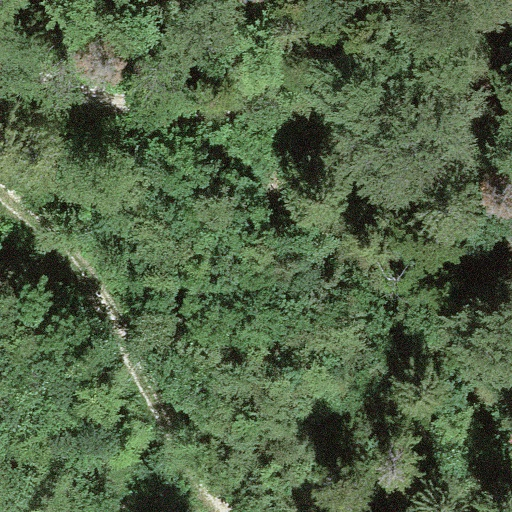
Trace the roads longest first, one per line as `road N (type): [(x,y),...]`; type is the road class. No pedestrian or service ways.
road 1 (track): [(511,57),(315,86),(0,70)]
road 2 (track): [(227,511),(154,402),(100,293),(0,196)]
